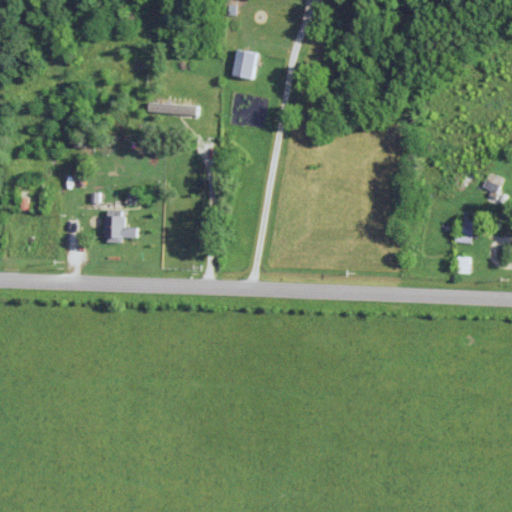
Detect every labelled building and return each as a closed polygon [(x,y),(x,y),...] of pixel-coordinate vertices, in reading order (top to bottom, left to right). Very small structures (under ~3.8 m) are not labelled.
[(257,80),(262,53),(240,49),(235,76),(257,80)] [(465,79),(486,79),(486,67),(465,67),(465,79)] [(199,100),(169,96),(167,114),(197,118),(199,100)] [(499,194),(502,187),(481,177),(478,184),(499,194)] [(107,244),(127,244),(127,211),(107,211),(107,244)] [(474,223),(461,223),(461,242),(474,242),(474,223)] [(471,273),(473,258),(461,257),(460,272),(471,273)]
